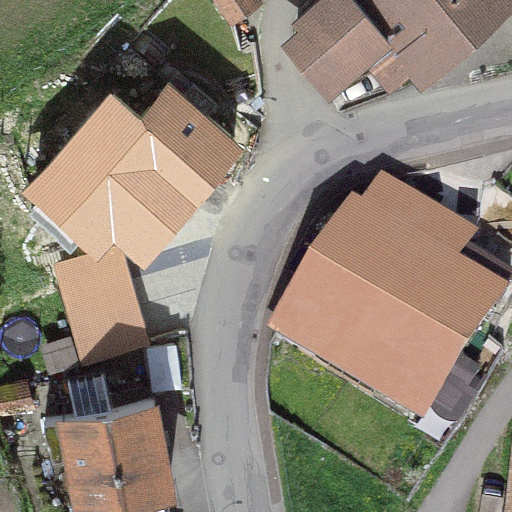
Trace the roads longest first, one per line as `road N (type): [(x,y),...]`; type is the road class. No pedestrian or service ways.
road 1 (residential): [(303,170),(271,204),(229,300),(227,355),(245,511)]
road 2 (residential): [(511,111),(393,132),(303,170)]
road 3 (residential): [(303,170),(284,117),(282,51),(304,0)]
